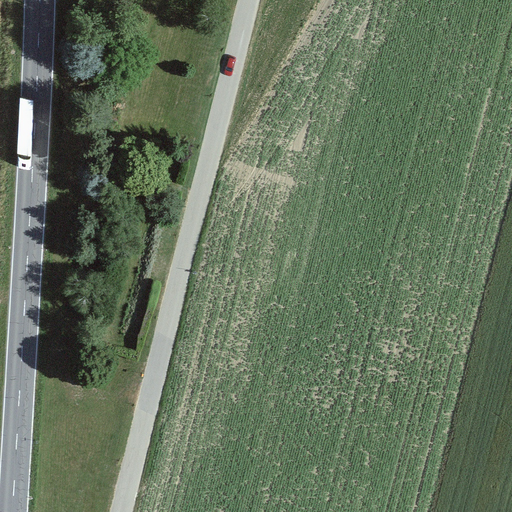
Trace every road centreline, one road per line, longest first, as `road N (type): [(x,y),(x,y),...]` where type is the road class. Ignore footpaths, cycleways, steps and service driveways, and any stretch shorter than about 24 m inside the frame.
road 1 (residential): [(117,511),(245,0)]
road 2 (primary): [(39,0),(12,511)]
